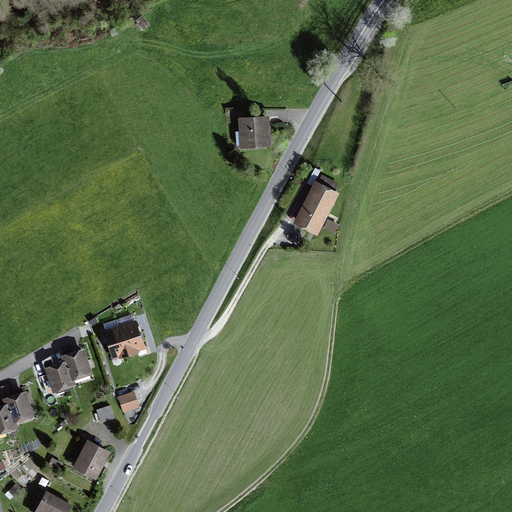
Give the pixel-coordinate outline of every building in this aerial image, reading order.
[(137,20),(143,29),(148,25),(142,16),(137,20)] [(243,146),(268,144),(266,117),(241,119),(242,131),(235,131),(236,146),(243,146)] [(315,168),(307,183),(313,186),(320,171),(315,168)] [(332,192),(337,183),(323,176),(318,185),(298,222),(315,230),(334,194),(332,192)] [(337,225),(328,221),(325,227),(334,231),(337,225)] [(120,327),(129,353),(137,351),(136,348),(143,346),(141,341),(143,338),(141,333),(138,332),(135,322),(120,327)] [(129,353),(120,327),(106,332),(114,356),(120,354),(121,356),(129,353)] [(66,362),(71,378),(81,375),(81,373),(89,370),(82,350),(64,356),(66,362)] [(71,378),(66,362),(48,368),(54,388),(62,386),(63,387),(73,384),(71,378)] [(8,405),(13,421),(23,417),(23,416),(31,413),(24,393),(12,397),(8,385),(2,387),(6,399),(8,405)] [(124,411),(137,407),(133,392),(119,397),(124,411)] [(13,421),(8,405),(0,407),(0,429),(4,428),(5,430),(15,426),(13,421)] [(110,405),(97,410),(101,422),(114,417),(110,405)] [(95,476),(108,452),(88,441),(75,466),(95,476)] [(62,463),(53,458),(49,464),(58,469),(62,463)] [(45,511),(67,511),(71,505),(46,492),(38,507),(45,511)]
